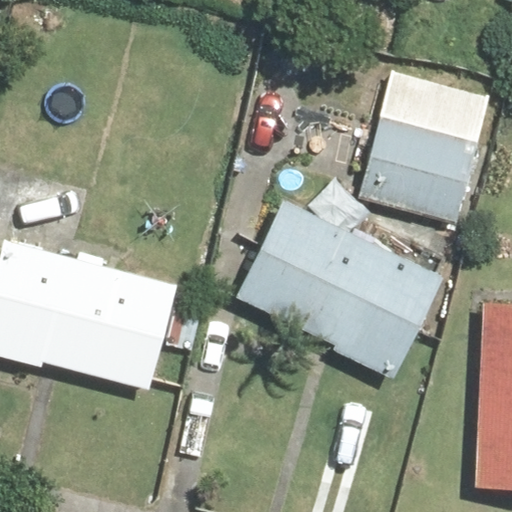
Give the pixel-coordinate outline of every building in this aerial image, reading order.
[(511,0),(506,0),(501,14),(511,17),(511,0)] [(390,72),(356,196),(454,222),(488,99),(390,72)] [(440,278),(280,200),(230,303),(390,381),(440,278)] [(175,286),(4,241),(0,256),(0,358),(146,396),(175,286)] [(511,303),(481,302),(471,489),(511,490),(511,303)]
